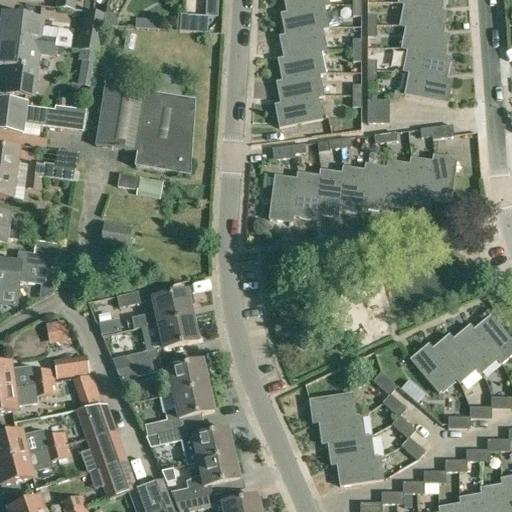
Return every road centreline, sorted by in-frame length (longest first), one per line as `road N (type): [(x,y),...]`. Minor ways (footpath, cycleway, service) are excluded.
road 1 (residential): [(307,511),(232,325),(226,278),(242,0)]
road 2 (residential): [(511,231),(494,173),(485,0)]
road 3 (residential): [(0,335),(52,305),(74,281),(96,159)]
